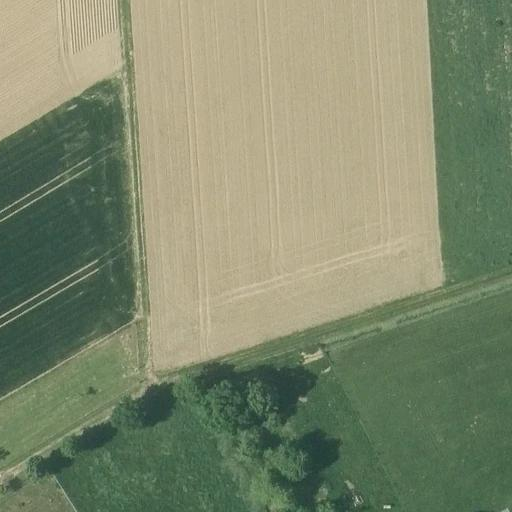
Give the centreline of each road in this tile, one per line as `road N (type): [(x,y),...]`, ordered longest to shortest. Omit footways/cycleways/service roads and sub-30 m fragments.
road 1 (track): [(149,391),(123,0)]
road 2 (track): [(149,391),(511,273)]
road 3 (track): [(149,391),(0,481)]
